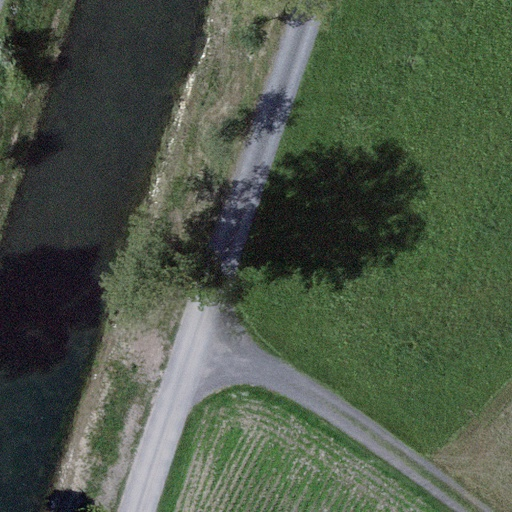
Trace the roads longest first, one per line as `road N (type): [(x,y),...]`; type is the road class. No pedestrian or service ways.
road 1 (track): [(143,511),(315,0)]
road 2 (track): [(202,334),(360,418),(478,511)]
